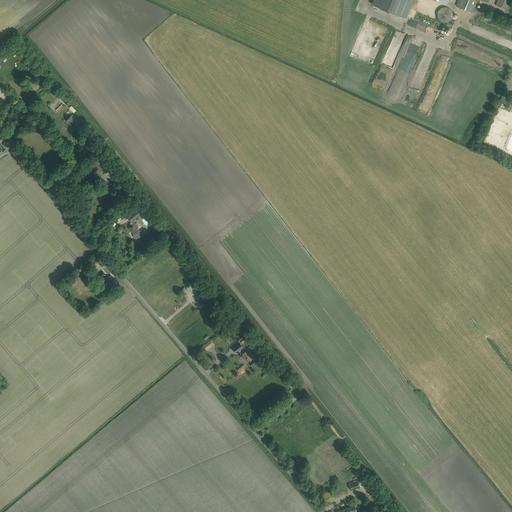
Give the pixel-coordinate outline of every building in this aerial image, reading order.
[(373,0),(371,4),(406,18),(413,0),(373,0)] [(477,0),(460,0),(457,7),(472,13),(477,0)] [(498,0),(496,5),(507,9),(510,0),(498,0)] [(437,13),(437,14),(437,15),(437,16),(438,17),(438,18),(439,19),(439,20),(440,20),(441,21),(442,22),(443,22),(444,22),(445,23),(446,22),(447,22),(448,22),(449,21),(450,21),(450,20),(451,20),(451,19),(452,18),(452,17),(453,16),(453,15),(453,14),(452,14),(452,13),(452,12),(452,11),(451,11),(451,10),(450,9),(449,8),(448,8),(447,8),(446,7),(445,7),(444,7),(443,7),(442,8),(441,8),(441,9),(440,9),(439,10),(438,11),(438,12),(438,13),(437,13)] [(75,129),(81,123),(72,115),(66,121),(75,129)] [(87,145),(80,152),(84,156),(91,149),(87,145)] [(114,167),(111,162),(104,168),(106,170),(102,173),(100,170),(103,168),(97,160),(92,165),(96,170),(93,173),(100,182),(102,181),(104,182),(106,180),(104,178),(106,177),(104,175),(108,172),(110,174),(114,172),(112,169),(114,167)] [(140,215),(137,210),(127,218),(131,223),(140,215)] [(134,235),(140,230),(134,223),(128,228),(134,235)] [(91,265),(98,259),(95,255),(87,261),(91,265)] [(105,284),(107,283),(111,287),(116,283),(114,280),(111,275),(108,278),(107,277),(105,275),(102,271),(98,275),(100,279),(105,284)] [(198,295),(203,290),(197,284),(192,288),(198,295)] [(202,307),(207,303),(201,295),(196,299),(202,307)] [(204,345),(207,349),(214,344),(211,340),(204,345)] [(243,347),(240,343),(232,348),(236,353),(243,347)] [(244,359),(245,358),(248,362),(255,357),(249,349),(242,354),(243,355),(242,356),(243,358),(244,359)] [(270,366),(266,360),(262,363),(267,369),(270,366)] [(237,368),(241,373),(246,369),(242,365),(237,368)] [(246,419),(251,425),(255,421),(250,415),(246,419)] [(358,481),(349,484),(351,490),(353,490),(352,489),(358,487),(358,488),(360,488),(358,481)] [(372,484),(367,488),(369,491),(372,489),(374,492),(371,494),(373,497),(379,492),(372,484)]
